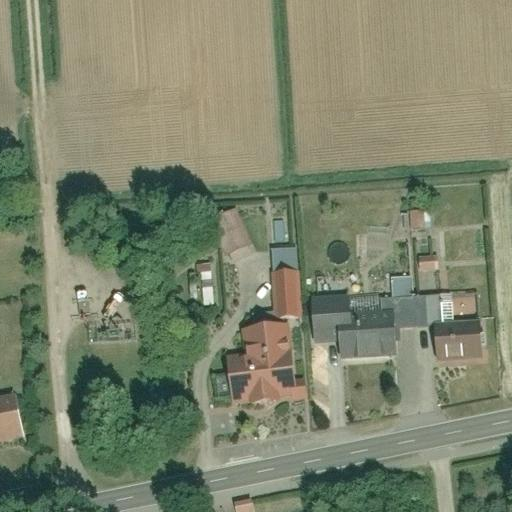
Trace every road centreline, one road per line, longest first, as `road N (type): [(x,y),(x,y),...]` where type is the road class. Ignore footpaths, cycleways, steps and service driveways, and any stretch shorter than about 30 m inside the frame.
road 1 (track): [(82,509),(58,391),(31,0)]
road 2 (tertiary): [(71,511),(511,418)]
